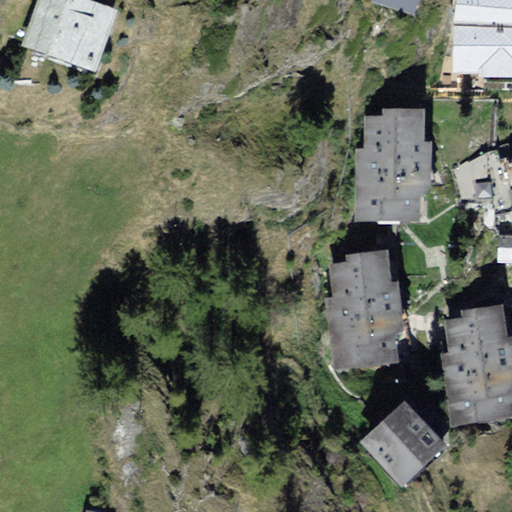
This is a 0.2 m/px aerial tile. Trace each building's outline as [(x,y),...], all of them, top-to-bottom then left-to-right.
[(116,4),(103,0),(39,0),(24,48),(94,70),(116,4)] [(481,79),(511,79),(511,0),(457,0),(455,72),(481,73),(481,79)] [(361,110),(360,219),(424,219),(426,110),(361,110)] [(511,144),(503,147),(511,182),(511,144)] [(499,262),(511,262),(511,249),(499,249),(499,262)] [(340,362),(402,351),(386,264),(324,275),(340,362)] [(436,316),(452,417),(511,407),(511,347),(505,304),(436,316)] [(400,407),(360,447),(395,482),(435,441),(400,407)]
